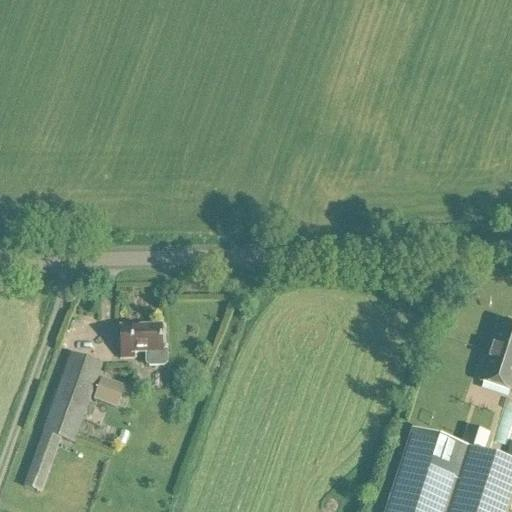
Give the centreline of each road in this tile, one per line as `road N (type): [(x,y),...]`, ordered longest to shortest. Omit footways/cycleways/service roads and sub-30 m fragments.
road 1 (tertiary): [(511,251),(0,264)]
road 2 (track): [(64,263),(65,288),(0,471)]
